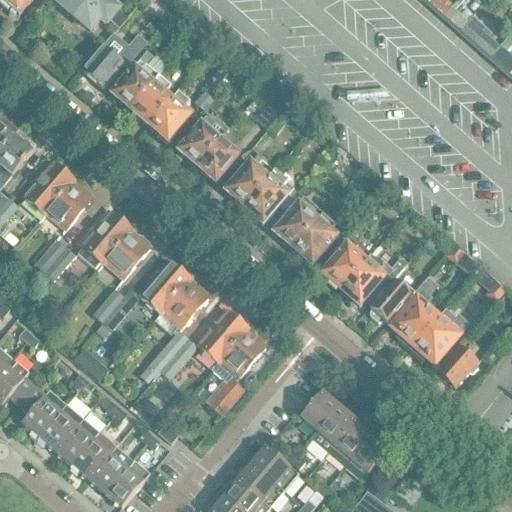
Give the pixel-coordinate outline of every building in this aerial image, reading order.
[(33,0),(0,0),(0,4),(17,19),(33,0)] [(74,22),(92,0),(66,0),(59,9),(74,22)] [(118,13),(102,0),(92,0),(74,22),(89,34),(99,23),(104,28),(105,26),(106,27),(108,24),(118,32),(126,22),(117,14),(118,13)] [(440,0),(431,0),(426,7),(441,20),(450,10),(451,9),(440,0)] [(450,10),(441,20),(457,34),(466,24),(456,16),(466,4),(461,0),(452,12),(450,10)] [(467,25),(466,24),(457,34),(487,60),(498,47),(488,40),(491,36),(471,20),(467,25)] [(511,33),(500,49),(498,47),(487,60),(506,77),(511,70),(511,62),(504,56),(511,45),(511,33)] [(102,51),(82,75),(102,92),(122,68),(126,71),(147,48),(138,41),(129,52),(113,38),(102,51)] [(128,115),(157,80),(164,72),(154,63),(146,56),(110,99),(128,115)] [(157,80),(128,115),(147,131),(170,104),(164,98),(170,91),(157,80)] [(205,114),(217,97),(219,94),(211,87),(193,109),(203,116),(205,114)] [(170,104),(147,131),(165,147),(188,120),(183,115),(189,107),(177,96),(170,104)] [(225,104),(217,97),(205,114),(213,120),(225,104)] [(267,135),(288,110),(277,100),(255,125),(267,135)] [(200,128),(176,156),(195,172),(223,138),(227,134),(215,124),(204,122),(200,128)] [(0,123),(0,156),(14,140),(13,139),(5,133),(7,130),(0,123)] [(14,140),(0,156),(0,194),(32,156),(23,148),(25,146),(15,137),(13,139),(14,140)] [(223,138),(195,172),(213,188),(238,160),(231,154),(235,149),(223,138)] [(242,212),(272,176),(260,165),(254,171),(248,166),(223,196),(242,212)] [(46,220),(73,188),(74,186),(54,168),(24,203),(45,221),(46,220)] [(272,176),(242,212),(262,229),(278,210),(282,215),(297,197),(272,176)] [(73,188),(46,220),(65,236),(92,204),(73,188)] [(297,197),(282,215),(288,219),(271,238),(291,254),(321,218),(297,197)] [(0,231),(16,213),(7,205),(0,213),(0,231)] [(104,269),(131,237),(132,236),(112,218),(77,259),(94,274),(99,268),(102,271),(104,269)] [(334,229),(321,218),(291,254),(310,271),(336,241),(328,235),(334,229)] [(346,238),(355,228),(349,223),(341,233),(346,238)] [(355,228),(346,238),(344,242),(352,248),(361,236),(355,231),(356,229),(355,228)] [(18,245),(4,233),(0,237),(0,241),(12,252),(18,245)] [(131,237),(104,269),(123,285),(150,254),(131,237)] [(45,279),(65,255),(56,247),(35,271),(45,279)] [(340,297),(371,261),(356,248),(351,255),(344,249),(319,279),(340,297)] [(452,251),(445,261),(455,269),(463,259),(452,251)] [(74,263),(65,255),(45,279),(54,287),(74,263)] [(371,261),(340,297),(357,311),(382,281),(385,284),(389,280),(393,283),(403,272),(396,266),(390,273),(382,267),(381,269),(371,261)] [(140,302),(160,320),(162,318),(189,287),(190,285),(169,268),(140,302)] [(407,355),(435,322),(425,314),(428,310),(425,308),(430,303),(426,300),(435,290),(426,283),(413,298),(417,301),(390,333),(397,339),(393,343),(407,355)] [(413,297),(403,289),(400,293),(391,286),(368,313),(371,316),(369,318),(369,322),(376,329),(380,328),(383,325),(386,328),(413,297)] [(174,340),(139,382),(147,390),(152,384),(154,385),(159,379),(188,345),(178,337),(208,303),(189,287),(162,318),(178,332),(172,339),(174,340)] [(484,300),(493,307),(503,295),(494,287),(484,300)] [(105,330),(98,338),(103,343),(110,335),(111,336),(140,302),(131,294),(123,304),(102,328),(105,330)] [(113,296),(93,320),(102,328),(123,304),(113,296)] [(8,316),(1,309),(0,310),(0,321),(2,323),(8,316)] [(245,335),(247,333),(226,316),(196,351),(216,367),(216,368),(245,335)] [(445,331),(435,322),(407,355),(421,367),(424,363),(431,369),(459,337),(448,328),(445,331)] [(24,348),(31,340),(24,335),(17,342),(24,348)] [(216,368),(216,367),(209,375),(225,388),(206,410),(220,422),(243,395),(234,388),(264,351),(245,335),(216,368)] [(31,340),(24,348),(32,354),(38,347),(31,340)] [(188,345),(159,379),(168,386),(197,353),(188,345)] [(433,377),(453,394),(467,377),(472,378),(476,373),(474,369),(476,367),(456,350),(433,377)] [(496,360),(487,352),(479,362),(489,370),(496,360)] [(0,355),(0,377),(11,365),(0,355)] [(28,379),(11,365),(0,377),(0,412),(8,403),(18,412),(34,392),(24,384),(28,379)] [(98,368),(88,378),(98,387),(107,376),(98,368)] [(79,394),(85,386),(78,380),(72,388),(79,394)] [(85,386),(79,394),(86,400),(93,392),(85,386)] [(34,392),(18,412),(28,420),(20,429),(37,444),(65,410),(48,396),(44,400),(34,392)] [(316,437),(337,411),(320,397),(299,423),(316,437)] [(112,422),(119,414),(111,408),(105,415),(112,422)] [(65,410),(37,444),(54,458),(82,424),(65,410)] [(337,411),(316,437),(309,445),(326,459),(354,425),(337,411)] [(119,414),(112,422),(120,428),(126,420),(119,414)] [(82,424),(54,458),(71,472),(99,439),(82,424)] [(354,425),(326,459),(342,473),(370,439),(354,425)] [(156,438),(169,449),(177,441),(163,430),(156,438)] [(101,436),(99,439),(71,472),(86,485),(114,452),(117,449),(101,436)] [(145,449),(151,442),(144,436),(138,443),(145,449)] [(370,439),(342,473),(360,487),(388,453),(370,439)] [(159,448),(151,442),(145,449),(153,456),(159,448)] [(290,468),(296,461),(279,446),(273,453),(290,468)] [(114,452),(86,485),(103,499),(131,466),(114,452)] [(264,452),(249,469),(283,498),(297,480),(264,452)] [(304,467),(296,461),(290,468),(297,474),(304,467)] [(121,511),(148,481),(131,466),(103,499),(118,511),(121,511)] [(249,469),(235,486),(266,511),(270,511),(283,498),(249,469)] [(379,485),(367,501),(377,509),(381,504),(390,494),(379,485)] [(225,489),(217,499),(232,511),(266,511),(235,486),(230,493),(225,489)] [(319,500),(325,493),(318,487),(312,494),(319,500)] [(333,499),(325,493),(319,500),(326,507),(333,499)] [(232,511),(217,499),(208,508),(212,511),(232,511)] [(367,501),(357,511),(391,511),(381,504),(377,509),(367,501)]
